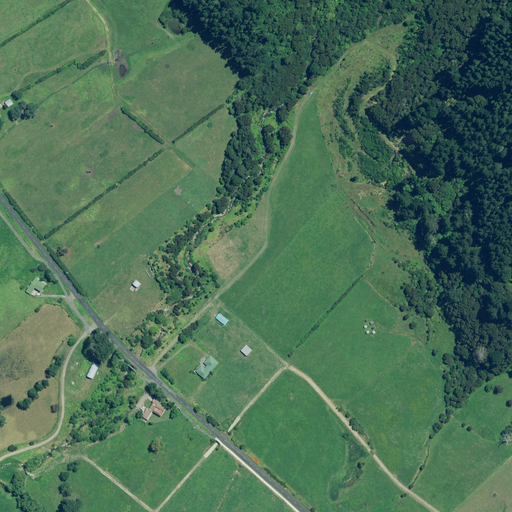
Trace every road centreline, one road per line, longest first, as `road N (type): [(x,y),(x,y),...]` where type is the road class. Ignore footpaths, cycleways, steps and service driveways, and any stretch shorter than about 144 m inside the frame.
road 1 (unclassified): [(0,194),(108,334),(305,511)]
road 2 (track): [(215,297),(310,381),(390,476),(435,511)]
road 3 (track): [(17,450),(34,457),(50,448),(87,459),(155,511)]
road 4 (track): [(17,450),(56,435),(61,387),(81,336)]
